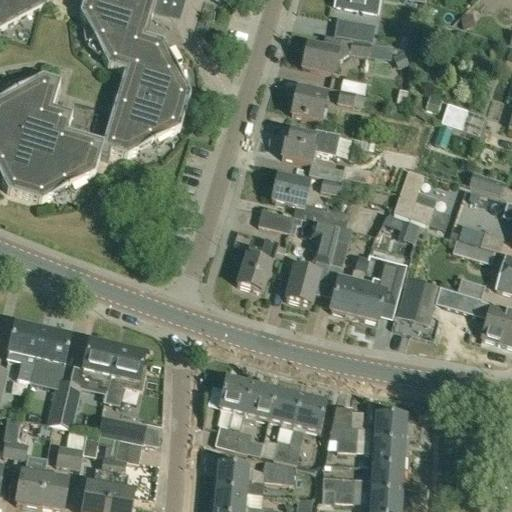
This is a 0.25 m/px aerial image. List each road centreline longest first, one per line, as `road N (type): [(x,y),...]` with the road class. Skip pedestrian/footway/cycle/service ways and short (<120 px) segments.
road 1 (secondary): [(511,391),(317,356),(183,321)]
road 2 (residential): [(183,321),(239,122)]
road 3 (secondary): [(183,321),(0,246)]
road 4 (residential): [(172,511),(183,321)]
road 5 (residential): [(239,122),(190,43),(200,0)]
road 6 (residential): [(239,122),(276,0)]
